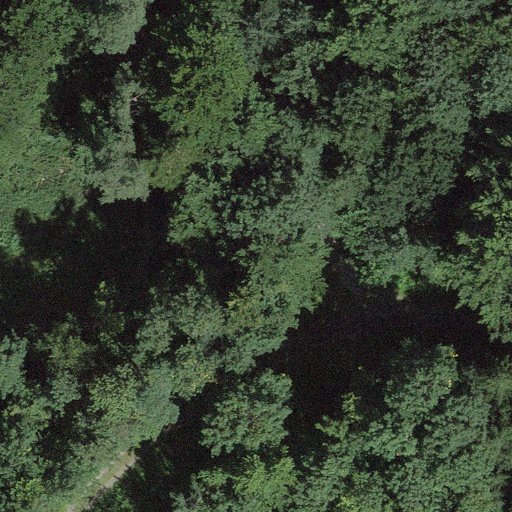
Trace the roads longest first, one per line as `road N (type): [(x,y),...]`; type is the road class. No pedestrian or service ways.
road 1 (track): [(84,511),(142,442),(240,377),(364,318)]
road 2 (track): [(511,357),(364,318)]
